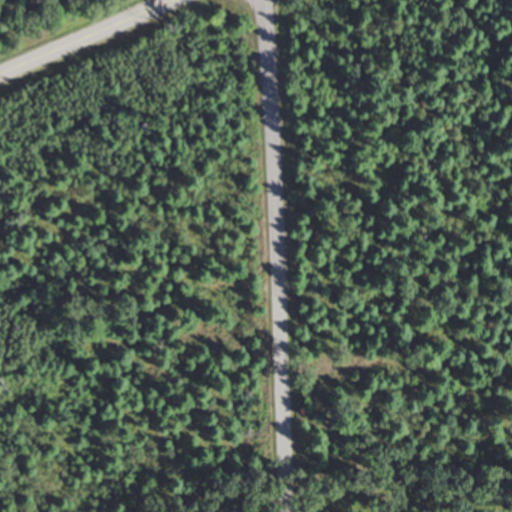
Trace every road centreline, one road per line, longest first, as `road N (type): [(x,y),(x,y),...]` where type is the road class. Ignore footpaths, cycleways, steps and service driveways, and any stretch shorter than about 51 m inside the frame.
road 1 (residential): [(276,511),(265,64)]
road 2 (secondary): [(0,69),(159,0)]
